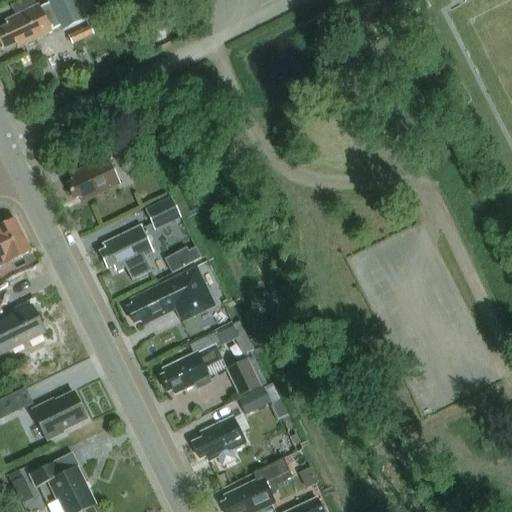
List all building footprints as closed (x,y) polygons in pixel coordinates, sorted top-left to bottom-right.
[(10,25),(0,30),(0,39),(5,51),(18,44),(20,49),(29,44),(31,46),(36,43),(36,41),(54,32),(54,30),(62,26),(65,31),(68,29),(79,24),(88,20),(85,15),(80,5),(77,0),(48,0),(51,4),(43,8),(41,4),(37,6),(16,17),(8,21),(10,25)] [(71,35),(68,36),(70,39),(72,45),(94,36),(90,27),(71,35)] [(132,134),(114,145),(123,161),(133,155),(141,150),(132,134)] [(122,184),(109,157),(72,175),(75,182),(68,185),(76,200),(82,197),(85,203),(122,184)] [(171,197),(146,210),(152,224),(167,217),(170,224),(181,218),(171,197)] [(9,268),(32,257),(15,223),(0,230),(0,269),(8,266),(9,268)] [(107,250),(102,253),(110,269),(115,266),(118,272),(125,268),(145,258),(156,253),(155,251),(144,228),(143,227),(105,245),(107,250)] [(176,273),(205,256),(197,241),(168,257),(176,273)] [(145,258),(125,268),(132,282),(152,272),(145,258)] [(135,305),(129,308),(136,323),(142,320),(145,326),(178,310),(184,322),(217,306),(207,285),(199,269),(133,301),(135,305)] [(33,306),(0,322),(0,352),(2,356),(47,334),(33,306)] [(234,327),(230,329),(234,339),(243,356),(253,351),(239,323),(233,326),(234,327)] [(167,375),(163,377),(170,393),(175,390),(177,395),(197,385),(200,390),(213,383),(211,379),(210,378),(206,370),(223,361),(225,360),(219,349),(222,347),(221,345),(222,345),(217,335),(216,333),(189,347),(194,356),(165,370),(167,375)] [(229,369),(227,370),(241,399),(245,397),(263,388),(268,387),(254,357),(246,361),(229,369)] [(263,388),(241,399),(239,400),(246,415),(270,404),(263,388)] [(28,390),(0,403),(0,415),(2,420),(35,404),(28,390)] [(56,400),(35,410),(50,441),(65,434),(64,432),(89,420),(76,392),(56,402),(56,400)] [(208,456),(211,461),(217,458),(223,455),(225,456),(229,454),(230,452),(232,451),(247,444),(234,418),(204,432),(206,438),(194,444),(202,459),(208,456)] [(223,455),(217,458),(222,468),(237,461),(232,451),(230,452),(229,454),(225,456),(223,455)] [(284,459),(253,474),(257,483),(264,479),(272,495),(276,493),(276,492),(279,491),(276,486),(293,478),(284,459)] [(53,511),(95,511),(94,508),(98,506),(78,467),(64,474),(57,461),(30,474),(38,489),(50,483),(59,501),(50,505),(53,511)] [(12,484),(11,484),(14,489),(16,493),(28,487),(24,478),(22,479),(12,484)] [(259,511),(276,504),(272,495),(264,479),(257,483),(226,497),(229,502),(223,504),(227,511),(259,511)] [(320,511),(315,501),(291,511),(320,511)]
